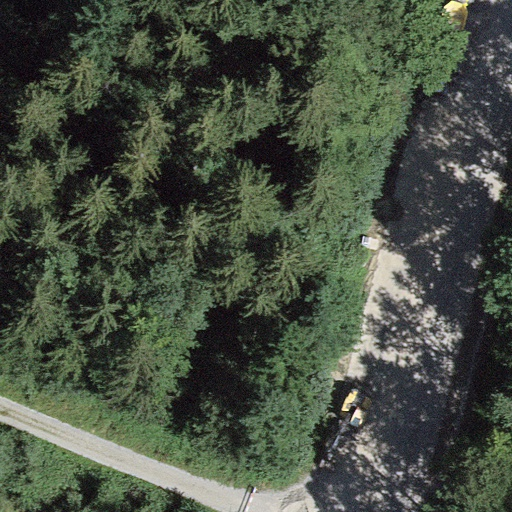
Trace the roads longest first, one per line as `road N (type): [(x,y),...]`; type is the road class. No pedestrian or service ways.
road 1 (tertiary): [(511,38),(477,148),(391,511)]
road 2 (track): [(258,511),(0,403)]
